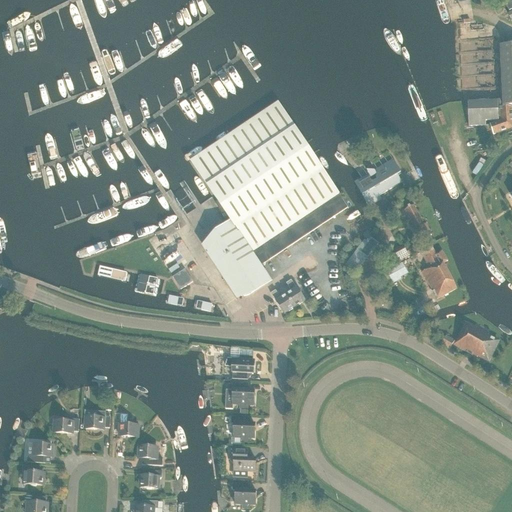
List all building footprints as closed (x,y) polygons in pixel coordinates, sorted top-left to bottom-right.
[(511,0),(500,0),(507,14),(511,10),(511,0)] [(511,45),(501,46),(503,101),(468,102),(469,127),(485,126),(485,121),(498,121),(498,107),(499,107),(500,122),(490,125),(493,135),(511,128),(511,115),(511,114),(511,113),(511,45)] [(278,104),(191,162),(218,202),(215,204),(222,215),(225,213),(252,253),(261,267),(348,208),(339,194),(278,104)] [(400,173),(393,161),(375,172),(374,171),(366,171),(369,176),(355,184),(368,206),(381,199),(379,195),(403,181),(398,174),(400,173)] [(424,226),(413,205),(404,210),(421,241),(431,235),(426,225),(424,226)] [(245,296),(249,295),(269,281),(232,225),(211,238),(209,241),(207,244),(206,247),(207,251),(208,254),(233,292),(236,295),(240,296),(245,296)] [(357,274),(362,268),(360,267),(364,263),(363,262),(374,248),(365,240),(346,264),(357,274)] [(405,250),(408,256),(419,250),(416,244),(405,250)] [(408,256),(405,250),(403,245),(393,251),(399,263),(409,258),(408,256)] [(436,255),(432,247),(421,253),(429,269),(422,273),(437,300),(457,289),(443,264),(448,262),(442,251),(436,255)] [(396,268),(395,269),(400,278),(401,277),(407,274),(402,265),(396,268)] [(181,290),(192,283),(184,270),(173,278),(181,290)] [(287,295),(295,307),(305,301),(297,289),(291,281),(286,284),(292,292),(287,295)] [(295,307),(287,295),(281,299),(275,291),(271,294),(276,302),(276,303),(284,315),(295,307)] [(446,336),(442,345),(450,350),(453,344),(454,344),(454,345),(477,359),(478,356),(490,361),(499,343),(488,337),(489,335),(465,323),(455,342),(455,341),(446,336)] [(248,361),(248,357),(239,356),(239,361),(233,361),(234,360),(228,358),(225,366),(232,367),(232,379),(247,380),(247,374),(253,374),(253,362),(248,361)] [(252,407),(253,392),(247,392),(247,385),(230,384),(229,391),(232,391),(232,405),(239,406),(238,409),(246,410),(247,406),(252,407)] [(109,429),(110,417),(106,416),(106,412),(97,412),(97,418),(92,417),(92,418),(85,418),(85,429),(103,430),(103,428),(109,429)] [(254,439),(255,425),(248,425),(248,418),(229,417),(229,424),(234,424),(234,438),(242,439),(242,442),(248,442),(248,439),(254,439)] [(78,432),(79,420),(72,420),(72,423),(66,422),(66,421),(61,421),(61,422),(54,422),(54,433),(72,434),(72,432),(78,432)] [(126,426),(120,426),(121,420),(114,420),(114,430),(120,430),(119,437),(137,438),(138,427),(131,426),(131,425),(126,425),(126,426)] [(51,458),(52,446),(34,445),(33,456),(27,456),(27,463),(45,464),(45,457),(51,458)] [(150,448),(150,447),(146,447),(146,448),(139,447),(138,459),(144,459),(144,465),(142,465),(142,466),(162,467),(162,460),(156,459),(157,449),(150,448)] [(247,453),(247,452),(230,451),(230,461),(233,465),(234,465),(234,471),(254,472),(255,459),(246,459),(247,453)] [(43,486),(44,474),(40,474),(40,467),(22,466),(22,473),(24,473),(23,485),(30,485),(30,486),(36,486),(43,486)] [(161,479),(162,472),(143,471),(143,477),(140,477),(140,488),(146,488),(146,489),(151,490),(151,489),(158,489),(158,478),(161,479)] [(255,506),(256,492),(249,491),(250,484),(233,484),(232,491),(235,491),(235,505),(243,506),(243,509),(249,509),(249,506),(255,506)] [(45,504),(46,498),(32,497),(31,503),(27,503),(26,511),(46,511),(47,504),(45,504)] [(157,509),(158,502),(142,501),(142,507),(135,507),(135,511),(153,511),(153,509),(157,509)]
